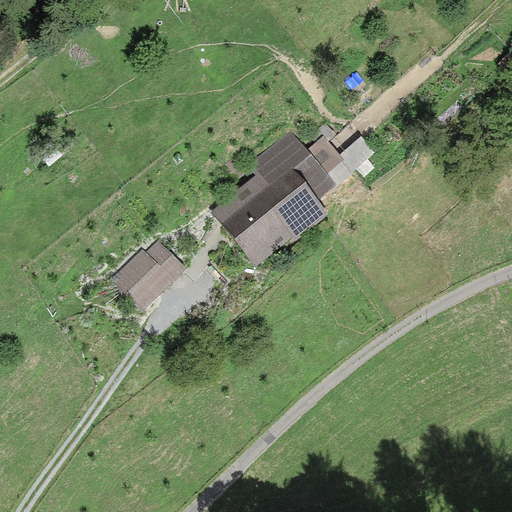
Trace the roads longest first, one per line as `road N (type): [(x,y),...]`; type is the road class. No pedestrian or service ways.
road 1 (residential): [(511,272),(450,299),(353,362),(192,511)]
road 2 (track): [(99,0),(0,82)]
